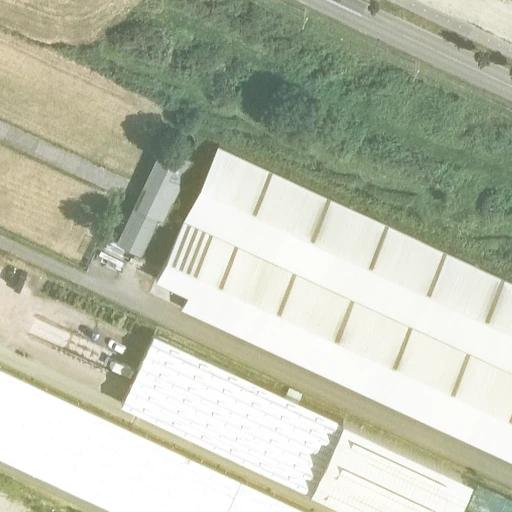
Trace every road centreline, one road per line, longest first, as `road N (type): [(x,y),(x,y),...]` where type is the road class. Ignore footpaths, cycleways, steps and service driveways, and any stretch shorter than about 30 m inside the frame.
road 1 (unknown): [(511,470),(0,241)]
road 2 (tertiary): [(511,86),(326,0)]
